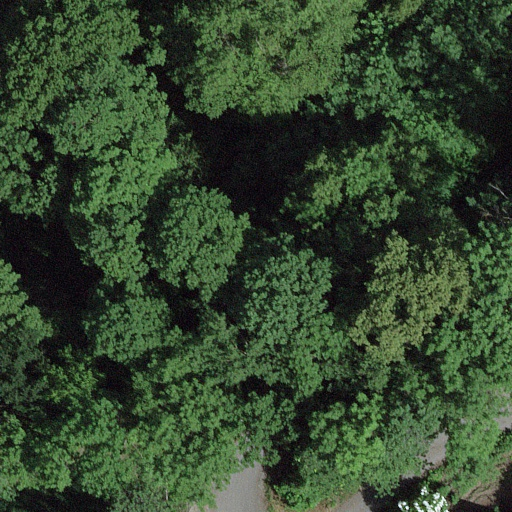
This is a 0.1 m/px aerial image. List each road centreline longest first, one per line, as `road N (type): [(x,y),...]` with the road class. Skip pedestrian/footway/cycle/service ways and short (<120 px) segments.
road 1 (track): [(511,176),(310,378),(251,458),(235,511)]
road 2 (track): [(366,511),(435,449),(484,423),(511,420)]
